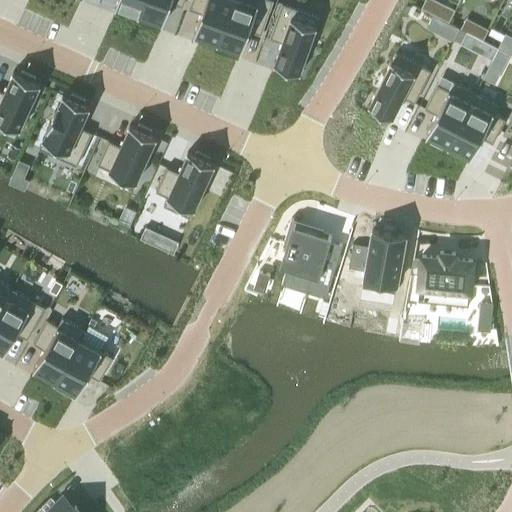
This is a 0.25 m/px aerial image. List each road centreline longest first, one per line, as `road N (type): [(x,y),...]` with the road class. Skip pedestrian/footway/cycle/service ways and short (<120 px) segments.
road 1 (residential): [(61,454),(163,382),(185,357),(285,161)]
road 2 (residential): [(0,31),(285,161)]
road 3 (residential): [(285,161),(393,204),(494,212)]
road 4 (residential): [(285,161),(378,0)]
